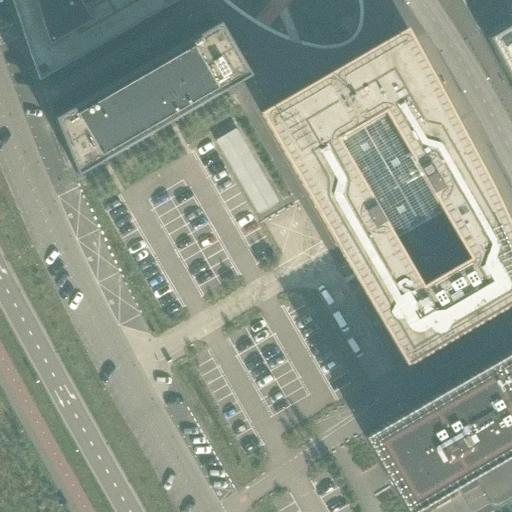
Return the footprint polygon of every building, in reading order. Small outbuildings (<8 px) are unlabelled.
[(31,57),(39,80),(177,0),(12,0),(16,12),(23,35),(31,57)] [(511,88),(511,21),(485,38),(511,88)] [(53,117),(76,174),(239,80),(248,75),(218,22),(53,117)] [(500,311),(511,303),(511,231),(490,184),(463,133),(413,41),(361,71),(373,93),(375,96),(383,110),(360,124),(336,138),(306,86),(260,113),(348,266),(356,261),(369,283),(361,287),(406,365),(452,339),(395,239),(442,212),(500,311)] [(215,142),(215,143),(256,214),(257,214),(257,215),(258,215),(259,215),(277,204),(278,204),(278,203),(278,202),(237,131),(237,130),(236,130),(235,130),(234,130),(216,140),(216,141),(215,141),(215,142)] [(392,420),(363,436),(406,511),(411,511),(511,453),(511,350),(412,408),(418,417),(397,429),(392,420)]
